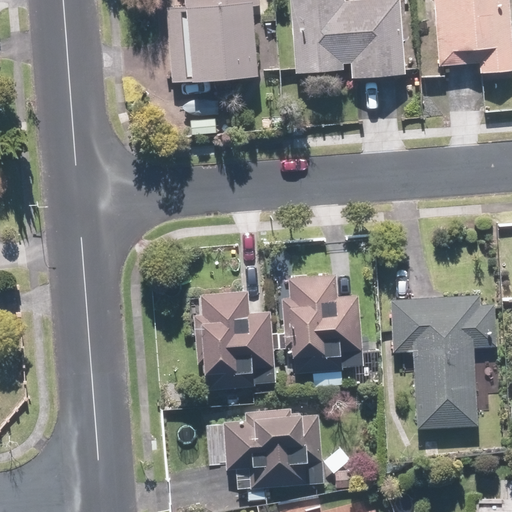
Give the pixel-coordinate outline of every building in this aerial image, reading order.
[(258,75),(254,4),(262,4),(262,0),(182,0),(183,21),(168,22),(171,80),(258,75)] [(288,0),(290,74),(342,73),(342,63),(350,62),(350,79),(405,78),(403,0),(288,0)] [(511,0),(433,0),(436,64),(445,63),(480,62),(480,74),(511,72),(511,0)] [(399,297),(386,297),(386,352),(412,352),(412,427),(477,427),(478,345),(497,346),(497,302),(483,302),(483,293),(430,293),(430,264),(399,264),(399,297)] [(336,275),(289,276),(289,295),(279,295),(279,334),(288,334),(288,374),(342,374),(342,349),(361,349),(361,292),(336,292),(336,275)] [(193,317),(202,317),(206,390),(257,387),(256,371),(274,370),(271,310),(250,312),(249,291),(191,294),(193,317)] [(250,417),(222,416),(222,436),(213,436),(213,468),(239,469),(239,487),(324,489),(326,411),(251,409),(250,417)]
